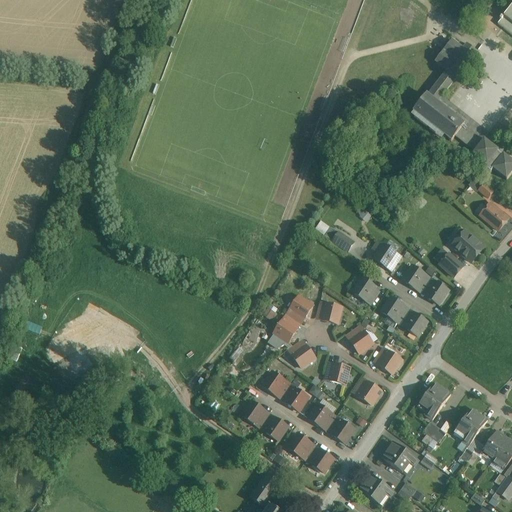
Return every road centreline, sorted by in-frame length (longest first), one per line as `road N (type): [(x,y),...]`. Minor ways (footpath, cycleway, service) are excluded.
road 1 (residential): [(425,357),(322,511)]
road 2 (residential): [(511,245),(425,357)]
